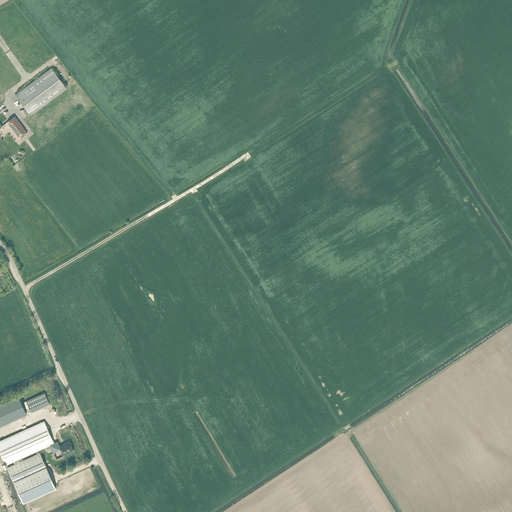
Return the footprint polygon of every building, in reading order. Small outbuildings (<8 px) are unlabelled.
[(67,89),(51,68),(51,67),(15,95),(30,116),(67,89)] [(15,116),(7,122),(20,139),(27,133),(15,116)] [(50,404),(45,393),(26,401),(31,412),(50,404)] [(18,396),(0,403),(0,425),(26,414),(18,396)] [(44,421),(0,441),(0,452),(6,465),(50,445),(53,452),(60,449),(63,456),(73,452),(70,446),(71,446),(69,441),(64,443),(64,444),(59,446),(57,442),(54,443),(44,421)] [(22,502),(55,488),(40,453),(7,468),(22,502)]
